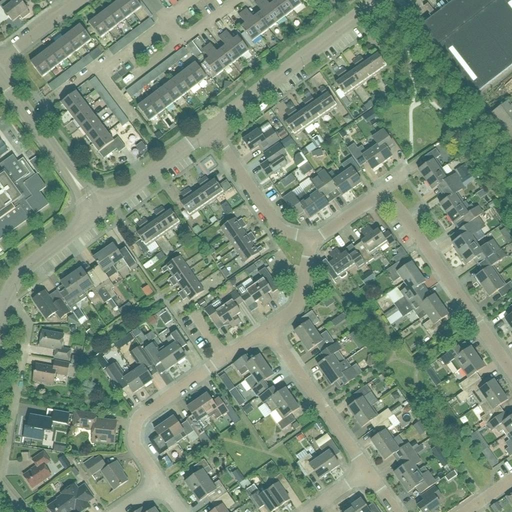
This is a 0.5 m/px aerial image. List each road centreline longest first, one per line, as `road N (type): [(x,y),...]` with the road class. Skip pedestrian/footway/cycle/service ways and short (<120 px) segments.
road 1 (residential): [(511,372),(397,207),(379,196)]
road 2 (tertiary): [(211,128),(383,0)]
road 3 (residential): [(159,481),(136,448),(134,429),(143,413),(227,358)]
road 4 (residential): [(367,473),(270,330)]
road 5 (residential): [(98,207),(0,78)]
road 6 (tertiary): [(0,321),(20,274),(98,207)]
road 7 (residential): [(211,128),(276,227),(309,238)]
road 8 (tertiary): [(98,207),(211,128)]
